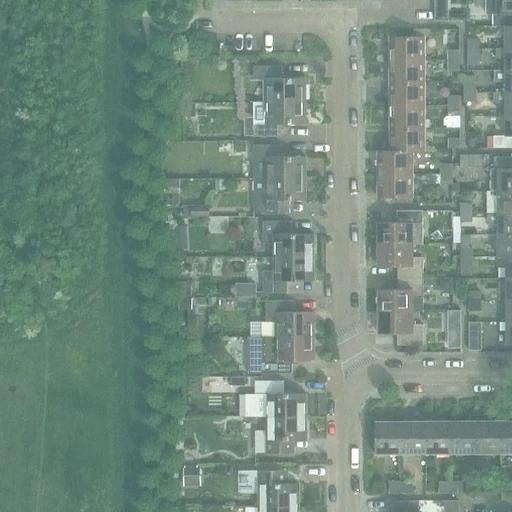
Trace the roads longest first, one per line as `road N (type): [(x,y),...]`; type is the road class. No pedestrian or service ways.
road 1 (residential): [(363,379),(342,324),(341,19)]
road 2 (unknown): [(37,511),(46,330),(0,205)]
road 3 (residential): [(363,379),(511,372)]
road 4 (unclassified): [(193,21),(341,19)]
road 5 (residential): [(345,511),(346,409),(363,379)]
